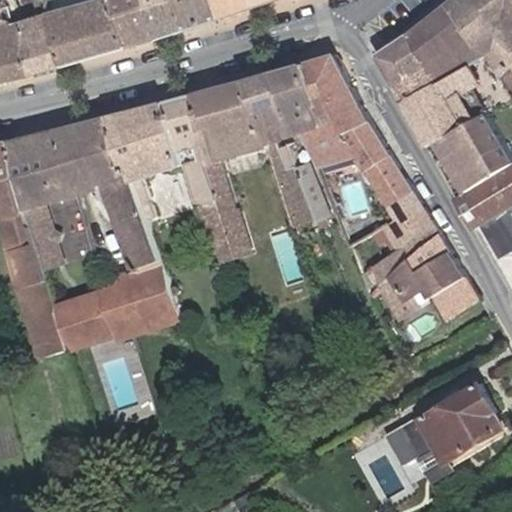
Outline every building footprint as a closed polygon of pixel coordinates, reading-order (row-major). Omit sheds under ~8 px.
[(0,0),(0,39),(14,80),(35,75),(23,21),(14,24),(13,21),(7,18),(4,8),(9,7),(6,0),(0,0)] [(51,0),(38,0),(41,16),(23,21),(35,75),(67,65),(55,12),(51,0)] [(98,0),(51,0),(55,12),(98,0)] [(132,46),(113,0),(98,0),(55,12),(67,65),(132,46)] [(113,0),(132,46),(160,37),(148,0),(113,0)] [(148,0),(160,37),(190,28),(182,0),(148,0)] [(182,0),(190,28),(223,18),(217,0),(182,0)] [(255,0),(217,0),(223,18),(257,6),(255,0)] [(511,37),(478,0),(455,0),(450,4),(485,55),(492,51),(506,74),(511,81),(511,37)] [(511,0),(478,0),(511,37),(511,0)] [(412,33),(442,81),(471,64),(485,55),(450,4),(412,33)] [(380,54),(407,101),(442,81),(412,33),(380,54)] [(0,82),(14,80),(0,39),(0,82)] [(395,155),(374,122),(338,53),(309,62),(330,124),(307,132),(322,167),(362,155),(394,208),(419,192),(395,155)] [(281,141),(307,132),(330,124),(309,62),(250,78),(289,191),(300,224),(319,217),(299,168),(291,170),(281,141)] [(442,81),(407,101),(433,145),(439,142),(490,112),(474,84),(481,80),(471,64),(442,81)] [(289,191),(250,78),(199,93),(207,130),(202,131),(210,164),(260,150),(272,195),(289,191)] [(210,164),(202,131),(207,130),(199,93),(114,114),(152,219),(160,217),(146,178),(185,165),(189,177),(196,189),(202,204),(221,198),(210,164)] [(439,142),(468,192),(511,165),(511,149),(490,112),(439,142)] [(152,219),(114,114),(62,128),(79,195),(105,188),(104,183),(108,182),(138,269),(158,328),(186,319),(170,268),(152,219)] [(79,195),(62,128),(14,140),(28,211),(46,268),(58,265),(55,255),(61,243),(66,234),(57,230),(48,204),(79,195)] [(28,211),(14,140),(0,142),(0,217),(3,217),(6,216),(49,357),(72,349),(58,305),(46,268),(28,211)] [(301,164),(315,158),(308,142),(294,147),(301,164)] [(460,198),(478,229),(484,225),(511,207),(511,165),(468,192),(460,198)] [(445,233),(419,192),(394,208),(400,217),(392,222),(408,247),(400,248),(376,266),(386,284),(395,275),(415,257),(445,233)] [(238,246),(222,197),(221,198),(202,204),(218,253),(238,246)] [(511,207),(484,225),(503,259),(511,253),(511,207)] [(49,357),(6,216),(3,217),(9,250),(42,359),(49,357)] [(345,248),(336,223),(332,225),(330,219),(321,222),(334,254),(339,253),(339,251),(345,248)] [(408,247),(392,222),(387,226),(400,248),(408,247)] [(423,271),(456,251),(445,233),(415,257),(423,271)] [(67,262),(61,243),(55,255),(58,265),(67,262)] [(486,299),(456,251),(423,271),(415,257),(395,275),(410,301),(418,296),(430,288),(449,321),(486,299)] [(158,328),(138,269),(101,282),(104,290),(119,336),(120,340),(158,328)] [(410,301),(395,275),(386,284),(384,285),(403,318),(424,306),(418,296),(410,301)] [(119,336),(104,290),(58,305),(72,349),(73,352),(119,336)] [(504,431),(495,414),(502,410),(486,382),(393,436),(409,464),(424,456),(439,447),(449,465),(504,431)] [(511,427),(502,410),(495,414),(504,431),(511,427)] [(449,465),(439,447),(424,456),(438,480),(452,471),(449,465)]
